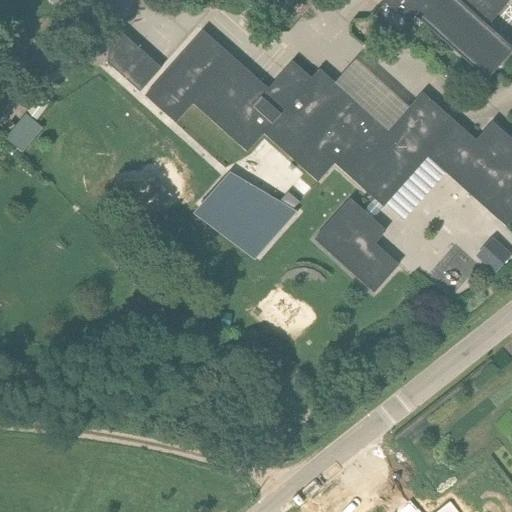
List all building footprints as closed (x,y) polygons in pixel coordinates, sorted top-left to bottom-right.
[(383,4),(377,12),(397,30),(404,23),(406,25),(414,16),(486,80),(511,50),(486,27),(509,0),(382,0),(381,2),(383,4)] [(202,31),(143,97),(174,124),(191,104),(246,153),(262,134),(316,183),(333,164),(373,200),(363,212),(348,200),(313,240),(373,294),(397,266),(373,244),(385,232),(371,220),(384,205),(402,221),(445,174),(505,228),(511,220),(511,141),(491,123),(475,141),(421,94),(407,109),(354,61),(333,84),(318,70),(310,79),(291,62),(267,89),(202,31)] [(108,44),(106,64),(139,93),(160,69),(118,32),(108,44)] [(15,40),(0,51),(24,83),(39,72),(15,40)] [(6,66),(0,70),(0,102),(21,85),(6,66)] [(24,115),(35,123),(50,104),(39,95),(24,115)] [(35,123),(24,115),(4,140),(21,153),(41,128),(35,123)] [(228,173),(192,215),(254,262),(296,213),(228,173)] [(491,239),(475,257),(493,273),(509,255),(491,239)]
